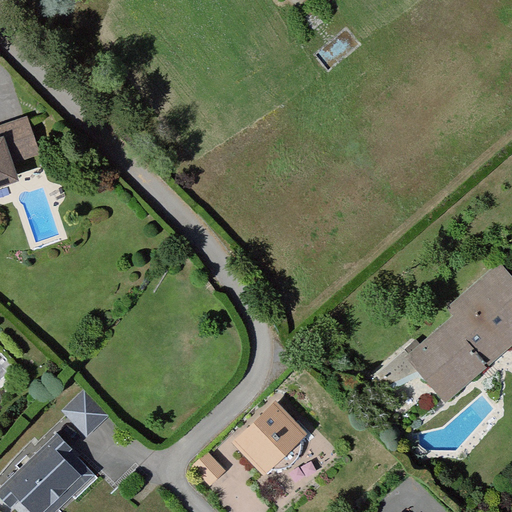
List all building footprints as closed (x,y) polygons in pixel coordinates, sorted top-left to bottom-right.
[(0,190),(12,187),(4,164),(37,154),(27,123),(0,130),(0,190)] [(511,343),(511,292),(493,271),(446,314),(452,320),(405,363),(444,406),(511,343)] [(87,385),(64,408),(89,433),(112,410),(87,385)] [(314,430),(278,395),(238,435),(274,470),(314,430)] [(81,437),(59,413),(0,466),(0,481),(28,511),(58,511),(101,474),(73,444),(81,437)] [(215,448),(198,457),(211,480),(227,470),(215,448)]
